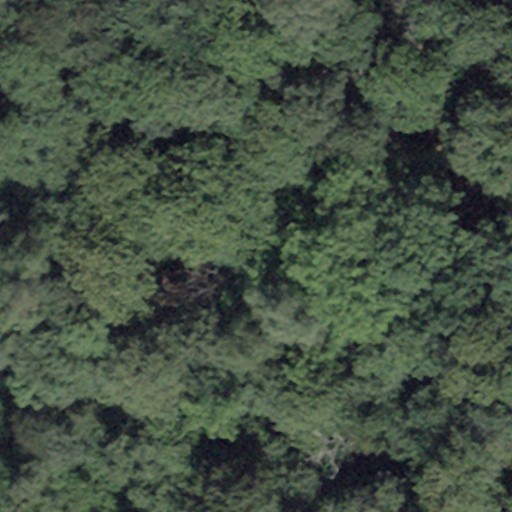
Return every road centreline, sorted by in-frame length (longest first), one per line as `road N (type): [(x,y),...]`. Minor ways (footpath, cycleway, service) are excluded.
road 1 (track): [(286,511),(174,311),(116,255),(0,184)]
road 2 (track): [(416,0),(444,120),(511,299)]
